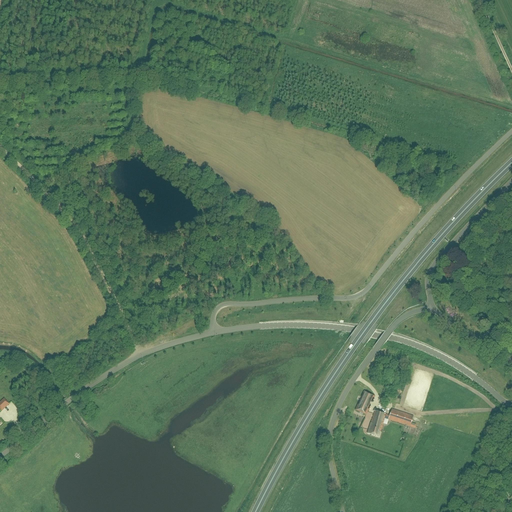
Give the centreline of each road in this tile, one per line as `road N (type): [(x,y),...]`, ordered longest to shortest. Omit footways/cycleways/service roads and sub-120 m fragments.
road 1 (trunk): [(255,511),(370,322),(511,162)]
road 2 (unclassified): [(215,332),(213,313),(223,304),(362,294),(511,132)]
road 3 (tertiary): [(511,404),(449,360),(390,336),(318,325),(215,332)]
road 4 (track): [(141,354),(80,233),(0,147)]
road 5 (unclassified): [(342,511),(328,453),(335,413),(388,331),(432,305)]
road 6 (tertiary): [(0,456),(141,354)]
road 7 (tertiary): [(511,181),(431,266),(432,305)]
